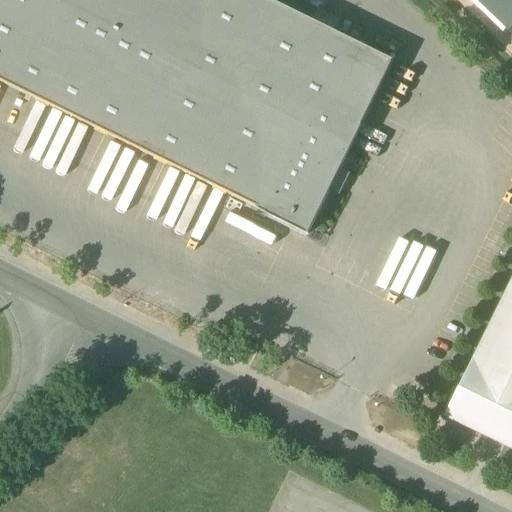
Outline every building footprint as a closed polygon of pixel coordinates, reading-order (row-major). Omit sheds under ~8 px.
[(0,0),(0,83),(266,215),(310,128),(351,148),(394,62),(267,0),(0,0)] [(511,0),(475,0),(504,28),(511,20),(511,0)] [(308,235),(351,148),(310,128),(266,215),(308,235)] [(413,305),(434,250),(349,218),(328,272),(413,305)] [(511,286),(448,417),(511,448),(511,286)]
